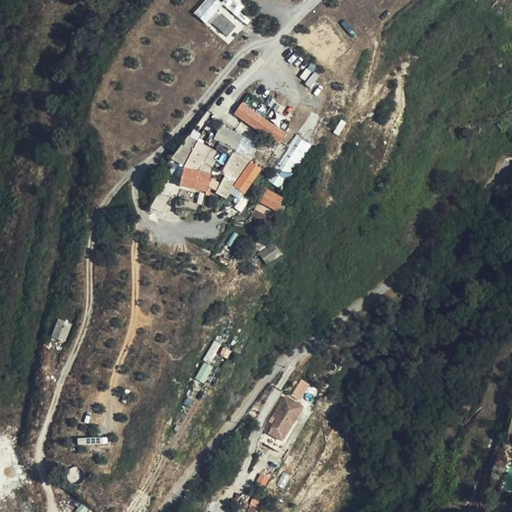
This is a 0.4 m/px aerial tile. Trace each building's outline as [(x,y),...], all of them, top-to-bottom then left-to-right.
[(240,11),(245,5),(238,0),(224,0),(223,2),(220,0),(205,0),(195,13),(231,42),(250,19),(240,11)] [(287,130),(244,101),(237,111),(280,140),(287,130)] [(223,126),(216,137),(237,147),(238,149),(245,137),(223,126)] [(210,147),(188,134),(174,157),(195,171),(210,147)] [(237,147),(216,137),(215,139),(235,151),(236,152),(238,149),(237,147)] [(275,173),(292,180),(312,146),(298,137),(275,173)] [(234,185),(251,161),(234,152),(222,175),(220,177),(234,185)] [(243,192),(260,168),(251,161),(234,185),(243,192)] [(207,192),(211,175),(195,171),(184,168),(180,185),(207,192)] [(284,192),(292,180),(275,173),(269,182),(284,192)] [(282,201),(266,190),(259,201),(275,211),(282,201)] [(269,266),(283,255),(275,244),(260,254),(269,266)] [(65,343),(73,325),(60,320),(53,339),(65,343)] [(303,378),(292,394),(301,400),(312,384),(303,378)] [(280,443),(300,409),(282,399),(270,419),(275,422),(267,435),(280,443)]
